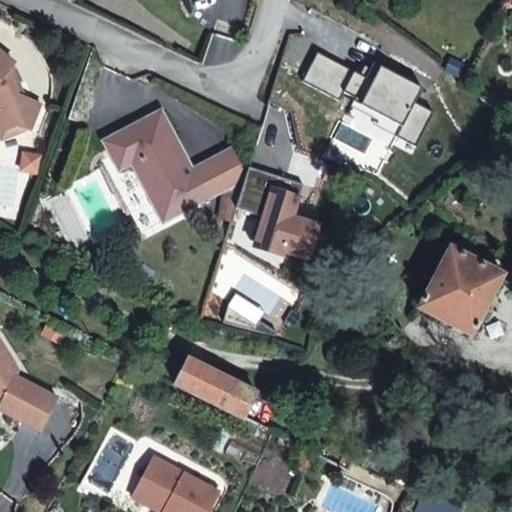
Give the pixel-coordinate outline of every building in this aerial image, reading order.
[(316,50),(300,79),(338,99),(342,89),(354,96),(352,99),(401,124),(395,135),(416,146),(434,111),(413,100),(421,85),(372,60),(364,75),(316,50)] [(14,63),(0,52),(0,131),(17,125),(31,130),(41,105),(31,89),(23,82),(26,78),(11,67),(14,63)] [(401,124),(352,99),(349,105),(377,119),(375,124),(395,135),(401,124)] [(186,162),(175,141),(178,140),(162,110),(104,141),(119,171),(132,164),(163,223),(208,199),(207,197),(203,189),(194,171),(188,161),(186,162)] [(17,125),(0,131),(0,133),(2,139),(27,129),(17,125)] [(194,171),(203,189),(207,197),(244,178),(232,151),(194,171)] [(237,201),(264,209),(251,250),(279,259),(285,240),(311,248),(321,216),(295,208),(301,188),(247,171),(244,178),(237,201)] [(227,188),(220,211),(232,215),(237,201),(239,192),(227,188)] [(220,211),(218,216),(231,220),(232,215),(220,211)] [(504,275),(450,247),(419,308),(472,336),(504,275)] [(0,402),(5,405),(1,411),(44,434),(61,400),(19,379),(21,374),(0,338),(0,402)] [(257,392),(189,358),(175,385),(243,419),(257,392)] [(208,511),(218,493),(154,458),(135,493),(165,510),(164,511),(208,511)] [(164,511),(165,510),(135,493),(133,497),(160,511),(164,511)]
